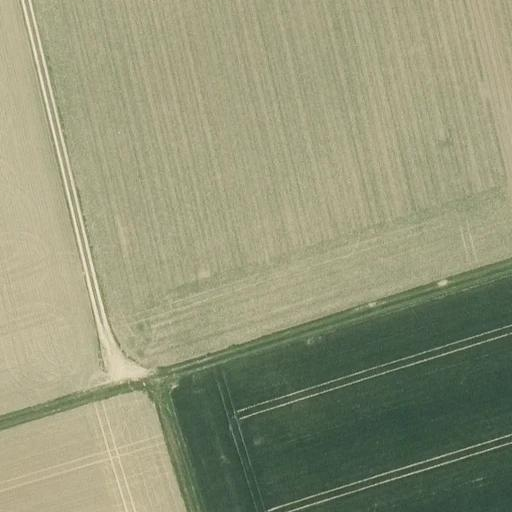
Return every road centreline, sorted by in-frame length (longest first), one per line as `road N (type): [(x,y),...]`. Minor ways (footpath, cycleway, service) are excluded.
road 1 (track): [(0,440),(511,285)]
road 2 (track): [(81,0),(146,309),(201,511)]
